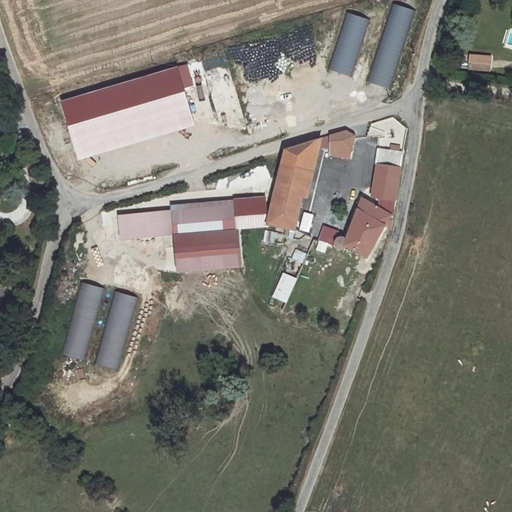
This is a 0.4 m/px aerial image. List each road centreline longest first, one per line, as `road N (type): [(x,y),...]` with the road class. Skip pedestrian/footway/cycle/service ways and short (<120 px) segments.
road 1 (unclassified): [(300,511),(396,237),(417,99)]
road 2 (unclassified): [(417,99),(74,203)]
road 3 (unclassified): [(74,203),(56,228),(40,303),(0,394)]
